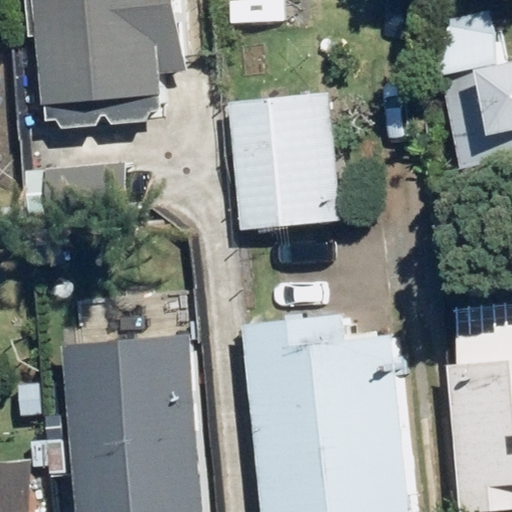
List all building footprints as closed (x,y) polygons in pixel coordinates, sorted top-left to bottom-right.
[(178,140),(168,0),(45,0),(56,149),(178,140)] [(511,42),(502,1),(435,17),(472,172),(511,163),(511,42)] [(356,219),(344,88),(241,97),(252,228),(356,219)] [(130,167),(26,169),(27,222),(131,220),(130,167)] [(425,511),(405,335),(360,340),(357,311),(252,323),(273,511),(425,511)] [(511,324),(460,330),(480,508),(511,504),(511,324)] [(193,511),(185,346),(78,351),(86,511),(193,511)] [(0,511),(44,511),(39,455),(0,458),(0,511)]
